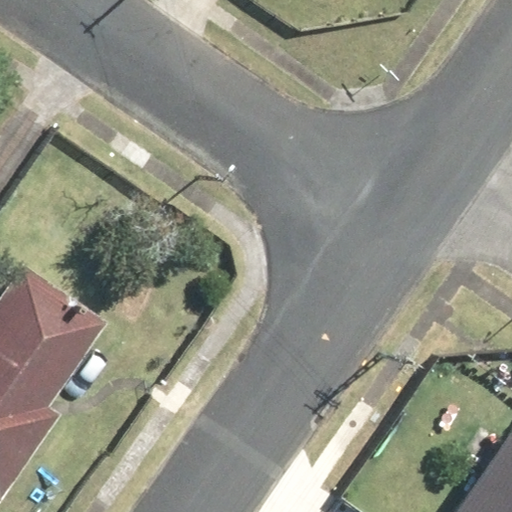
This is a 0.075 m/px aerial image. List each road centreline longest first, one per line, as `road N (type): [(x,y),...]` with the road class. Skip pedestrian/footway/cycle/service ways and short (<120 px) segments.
road 1 (residential): [(412,201),(195,511)]
road 2 (residential): [(115,0),(412,201)]
